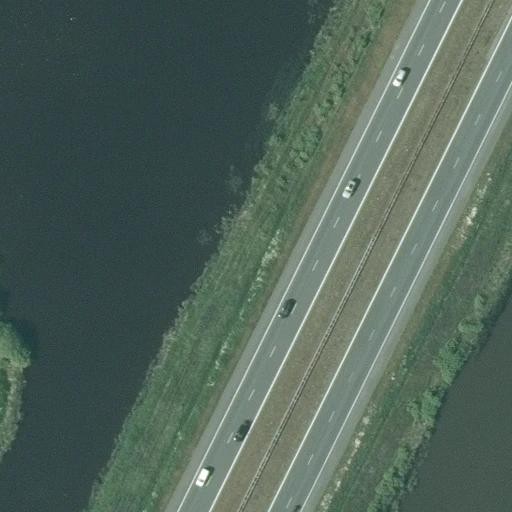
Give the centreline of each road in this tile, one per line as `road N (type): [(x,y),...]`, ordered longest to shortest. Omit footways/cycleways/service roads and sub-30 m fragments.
road 1 (motorway): [(444,0),(192,511)]
road 2 (motorway): [(282,511),(511,44)]
